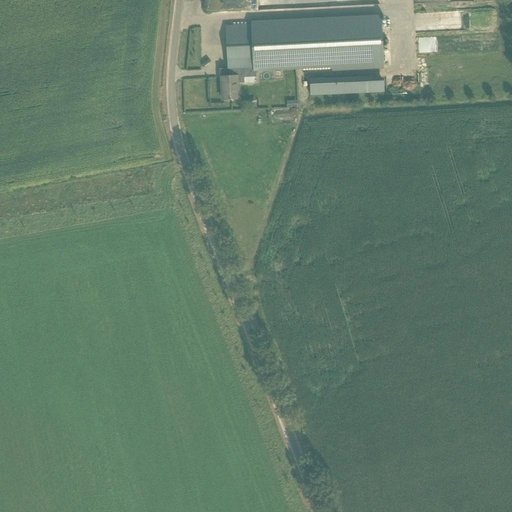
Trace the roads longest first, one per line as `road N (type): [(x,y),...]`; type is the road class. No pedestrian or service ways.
road 1 (tertiary): [(319,511),(179,144),(169,89),(179,0)]
road 2 (unknown): [(177,12),(396,3),(404,65)]
